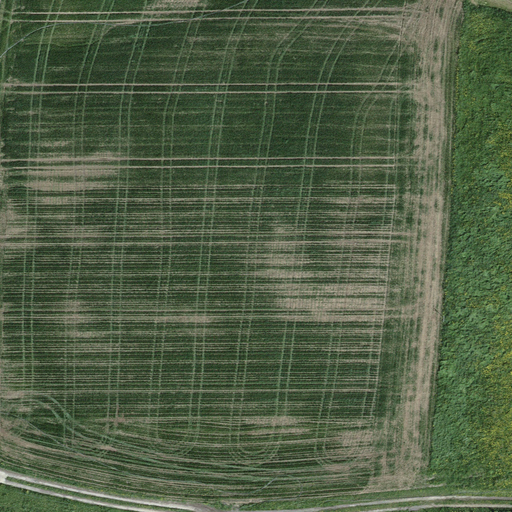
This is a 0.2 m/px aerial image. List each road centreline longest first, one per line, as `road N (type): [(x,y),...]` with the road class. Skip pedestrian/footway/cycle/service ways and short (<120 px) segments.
road 1 (track): [(0,482),(132,511)]
road 2 (track): [(380,511),(511,507)]
